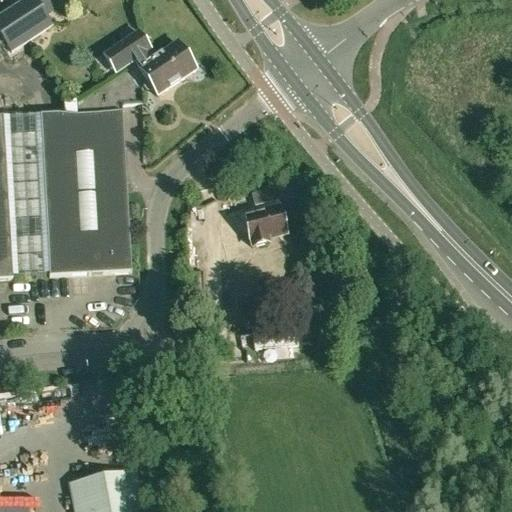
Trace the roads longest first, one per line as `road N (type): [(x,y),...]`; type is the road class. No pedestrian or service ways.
road 1 (unclassified): [(0,367),(133,345),(151,326),(153,228),(170,187),(291,83)]
road 2 (secondary): [(291,83),(376,177),(443,232)]
road 3 (secondary): [(443,232),(318,61)]
